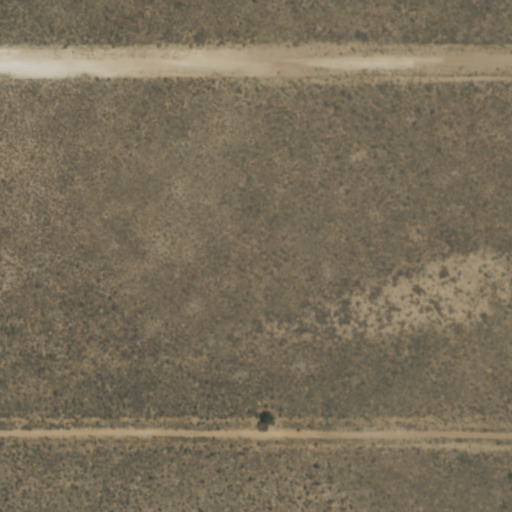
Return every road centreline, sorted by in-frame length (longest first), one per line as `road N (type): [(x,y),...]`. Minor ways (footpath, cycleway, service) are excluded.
road 1 (residential): [(0,433),(511,436)]
road 2 (residential): [(511,59),(0,60)]
